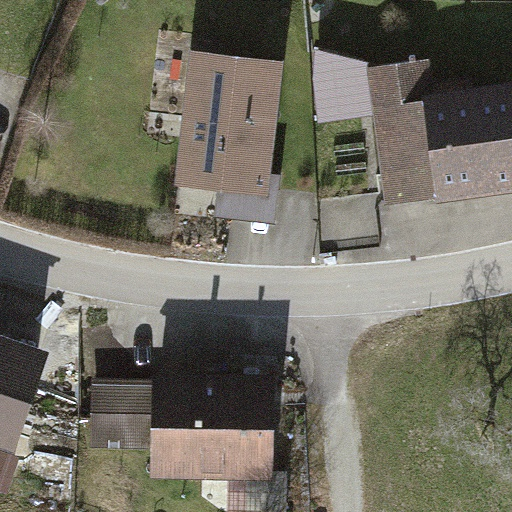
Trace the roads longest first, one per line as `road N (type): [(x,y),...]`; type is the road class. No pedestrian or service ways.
road 1 (residential): [(0,243),(107,277),(222,291),(333,292),(511,255)]
road 2 (track): [(333,292),(346,511)]
